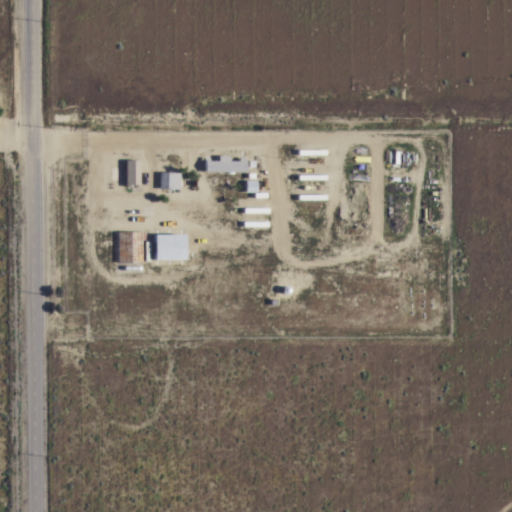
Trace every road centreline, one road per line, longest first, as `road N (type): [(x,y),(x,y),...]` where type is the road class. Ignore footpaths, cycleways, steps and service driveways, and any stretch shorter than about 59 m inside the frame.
road 1 (residential): [(511,134),(0,128)]
road 2 (tertiary): [(36,511),(32,0)]
